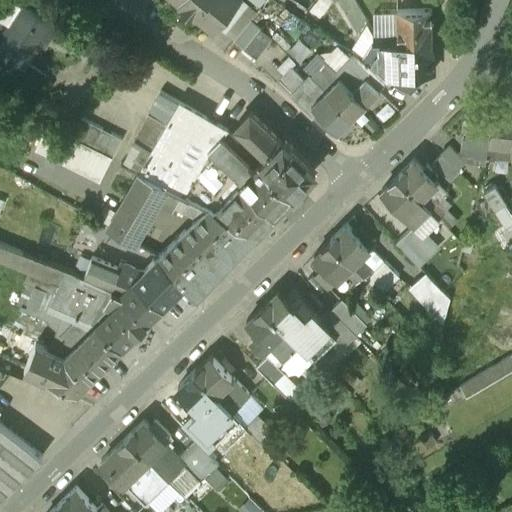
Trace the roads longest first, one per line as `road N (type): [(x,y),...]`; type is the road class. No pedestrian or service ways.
road 1 (residential): [(25,511),(367,179)]
road 2 (residential): [(367,179),(274,103),(106,0)]
